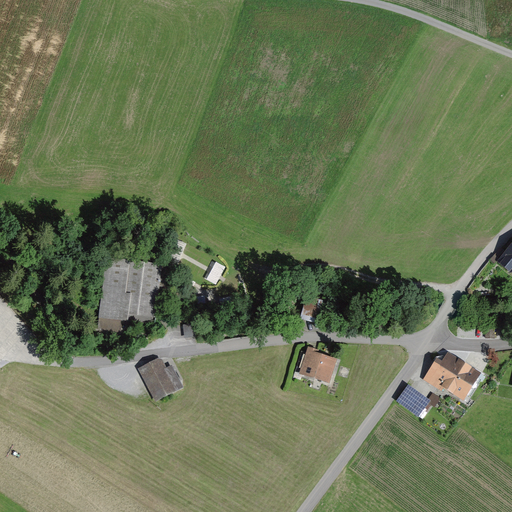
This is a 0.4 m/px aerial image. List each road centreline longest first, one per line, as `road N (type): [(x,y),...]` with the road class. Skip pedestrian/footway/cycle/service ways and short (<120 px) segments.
road 1 (track): [(0,356),(84,362),(293,338),(427,341)]
road 2 (unclassified): [(304,511),(427,341)]
road 3 (track): [(267,267),(461,289)]
road 4 (track): [(355,0),(511,56)]
road 5 (unclassified): [(427,341),(478,263),(511,228)]
